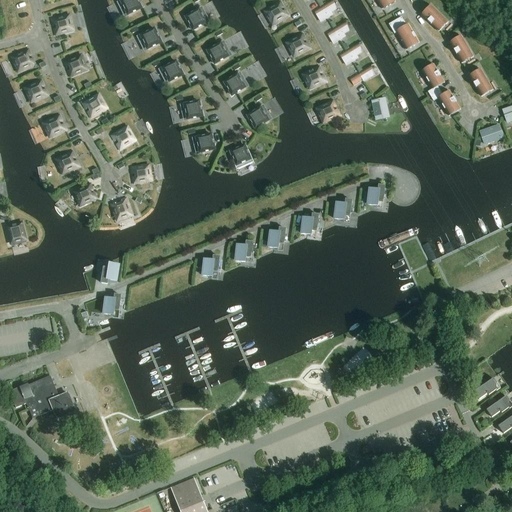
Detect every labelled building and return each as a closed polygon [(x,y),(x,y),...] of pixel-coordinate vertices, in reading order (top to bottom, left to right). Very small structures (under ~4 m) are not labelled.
[(128,16),(142,9),(137,0),(124,0),(121,2),(128,16)] [(377,0),(383,10),(396,2),(394,0),(377,0)] [(330,2),(315,12),(321,23),(332,16),(330,14),(336,11),(330,2)] [(275,24),(288,16),(280,3),(267,11),(275,24)] [(431,6),(422,15),(439,32),(448,23),(431,6)] [(193,31),(207,23),(199,10),(186,17),(193,31)] [(52,20),(56,35),(71,31),(67,16),(52,20)] [(402,17),(390,25),(395,34),(397,33),(407,51),(420,43),(410,25),(407,26),(402,17)] [(345,38),(343,35),(348,32),(343,23),(327,33),(334,44),(345,38)] [(148,50),(162,43),(155,29),(141,36),(148,50)] [(296,56),(310,49),(302,35),(289,42),(296,56)] [(450,43),(462,64),(473,57),(461,36),(450,43)] [(215,65),(229,57),(221,44),(207,51),(215,65)] [(361,54),(356,45),(340,54),(347,66),(357,59),(356,57),(361,54)] [(20,71),(34,65),(28,50),(14,57),(20,71)] [(79,57),(64,62),(70,77),(85,71),(79,57)] [(170,83),(183,75),(176,62),(162,69),(170,83)] [(428,92),(431,98),(441,92),(439,88),(445,85),(434,65),(422,72),(433,89),(428,92)] [(312,89),(326,82),(319,68),(305,74),(312,89)] [(349,79),(354,86),(370,77),(365,70),(349,79)] [(481,70),(470,76),(482,97),(493,90),(481,70)] [(232,96),(246,88),(238,75),(224,83),(232,96)] [(34,102),(48,96),(41,81),(27,88),(34,102)] [(441,92),(431,98),(434,102),(439,99),(449,116),(461,110),(450,92),(443,96),(441,92)] [(91,118),(104,110),(96,96),(83,104),(91,118)] [(385,99),(372,102),(376,120),(389,117),(385,99)] [(188,120),(203,117),(199,101),(184,105),(188,120)] [(326,123),(340,116),(333,102),(319,108),(326,123)] [(511,107),(503,111),(508,123),(511,121),(511,107)] [(256,129),(269,121),(261,108),(248,116),(256,129)] [(66,131),(59,117),(45,123),(52,137),(66,131)] [(498,126),(481,132),(485,145),(503,138),(498,126)] [(133,142),(125,128),(112,136),(120,150),(133,142)] [(200,153),(215,150),(211,135),(196,138),(200,153)] [(237,166),(251,160),(245,146),(231,152),(237,166)] [(79,167),(72,153),(58,159),(65,174),(79,167)] [(134,184),(150,182),(147,166),(132,169),(134,184)] [(83,206),(97,199),(90,185),(76,191),(83,206)] [(380,191),(370,189),(368,204),(378,206),(378,201),(384,202),(385,187),(380,186),(380,191)] [(117,219),(131,214),(126,199),(111,205),(117,219)] [(347,206),(337,205),(335,220),(345,221),(346,216),(351,217),(353,202),(347,201),(347,206)] [(314,221),(304,219),(302,234),(312,236),(312,231),(317,231),(319,217),(314,216),(314,221)] [(11,242),(26,239),(22,223),(7,227),(11,242)] [(281,235),(271,233),(269,248),(279,250),(280,245),(285,246),(286,231),(281,230),(281,235)] [(247,247),(238,246),(236,261),(246,262),(246,258),(251,258),(253,244),(248,243),(247,247)] [(215,262),(205,261),(203,276),(213,277),(213,272),(219,273),(220,258),(215,258),(215,262)] [(110,269),(105,268),(102,283),(107,284),(108,279),(118,281),(120,266),(110,264),(110,269)] [(480,303),(475,294),(469,298),(473,306),(480,303)] [(115,300),(105,299),(104,314),(113,316),(114,311),(119,311),(121,297),(116,296),(115,300)] [(51,376),(21,389),(10,393),(16,409),(27,404),(33,419),(55,410),(58,417),(74,411),(67,396),(60,399),(51,376)] [(489,396),(500,387),(497,383),(496,383),(494,380),(484,387),(483,386),(474,393),(479,400),(488,394),(489,396)] [(502,413),(511,406),(511,403),(510,400),(509,401),(507,397),(497,405),(496,404),(487,411),(492,418),(501,412),(502,413)] [(511,418),(509,421),(508,420),(499,427),(504,434),(511,428),(511,418)] [(498,451),(502,449),(498,439),(493,442),(498,451)] [(171,488),(180,511),(207,511),(194,479),(171,488)]
